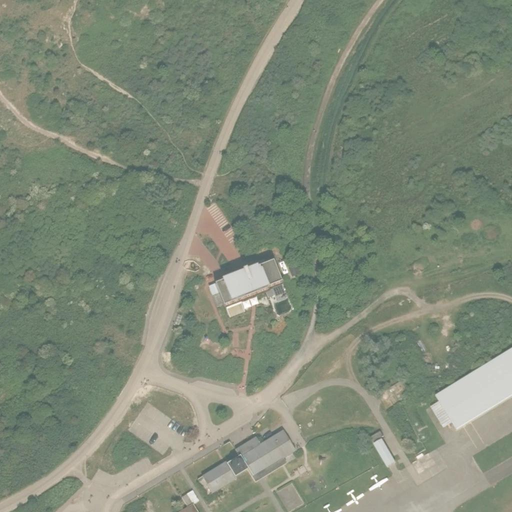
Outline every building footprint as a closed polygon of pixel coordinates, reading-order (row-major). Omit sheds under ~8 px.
[(268,257),(214,277),(224,305),(279,284),(268,257)] [(291,304),(286,295),(290,293),(284,285),(269,294),(280,311),(291,304)] [(511,351),(437,396),(459,432),(511,400),(511,351)] [(255,481),(261,477),(288,462),(284,456),(295,450),(283,429),(260,442),(256,437),(241,446),(236,448),(239,453),(202,475),(212,492),(235,478),(234,476),(248,467),(255,481)] [(397,461),(383,437),(373,443),(387,466),(397,461)]
